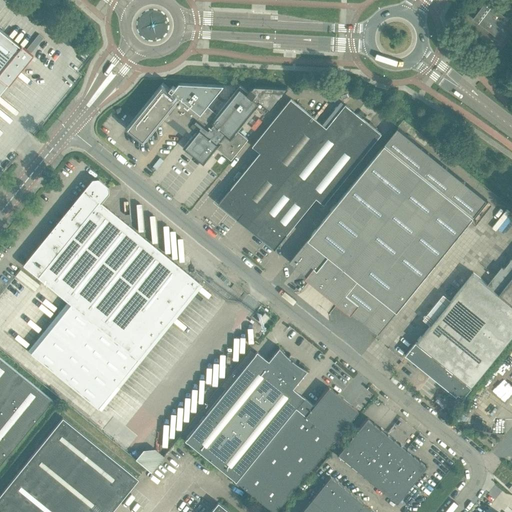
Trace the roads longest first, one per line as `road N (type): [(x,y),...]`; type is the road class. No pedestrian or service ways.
road 1 (unclassified): [(452,511),(480,464),(68,128)]
road 2 (unknown): [(0,333),(128,430),(262,285)]
road 3 (tertiary): [(177,36),(372,49)]
road 4 (tertiary): [(373,24),(178,16)]
